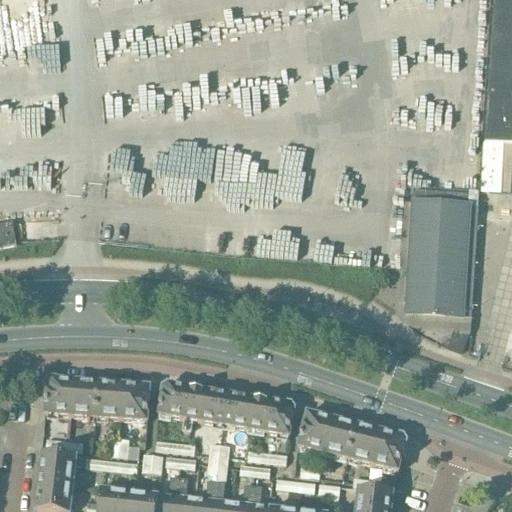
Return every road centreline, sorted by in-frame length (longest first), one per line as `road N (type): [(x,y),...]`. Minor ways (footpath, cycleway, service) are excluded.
road 1 (secondary): [(511,403),(304,330),(193,304),(76,296)]
road 2 (unknown): [(0,216),(363,218),(379,202),(384,157)]
road 3 (unknown): [(382,126),(73,145),(0,161)]
road 4 (unknown): [(0,94),(375,39)]
road 5 (residential): [(0,364),(86,361),(249,382),(287,369)]
road 6 (secondary): [(74,333),(190,342),(287,369)]
road 7 (secondary): [(287,369),(462,431)]
road 8 (unknown): [(61,26),(221,0)]
road 9 (unknown): [(457,98),(450,152),(384,157)]
